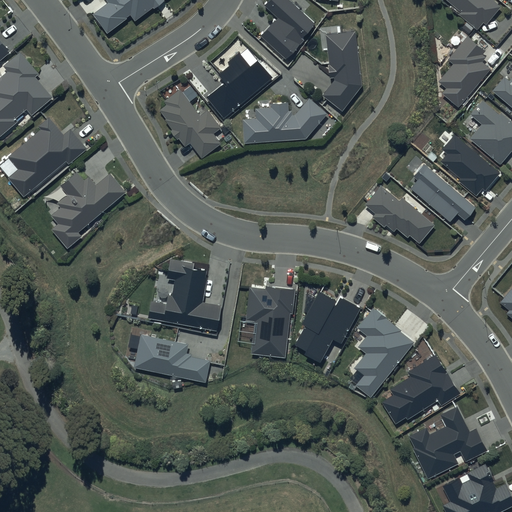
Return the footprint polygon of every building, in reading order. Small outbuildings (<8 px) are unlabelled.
[(163,0),(106,0),(108,2),(92,14),(107,34),(130,16),(135,22),(163,0)] [(316,23),(290,0),(268,0),(264,5),(277,17),(260,36),(287,60),(303,41),(302,39),(316,23)] [(501,7),(492,0),(444,0),(460,13),(459,15),(477,30),(483,22),(486,24),(501,7)] [(355,30),(326,34),(331,78),(334,78),(335,81),(323,96),(342,111),(362,85),(355,30)] [(486,51),(467,35),(447,59),(453,64),(439,80),(448,88),(444,93),(459,105),(490,69),(482,62),(486,57),(483,55),(486,51)] [(0,60),(11,51),(0,38),(0,60)] [(272,78),(247,49),(241,54),(239,52),(227,63),(229,66),(217,75),(224,84),(207,98),(224,118),(272,78)] [(39,74),(20,52),(3,66),(7,72),(0,78),(0,136),(18,122),(16,119),(27,110),(32,115),(53,98),(35,77),(39,74)] [(511,78),(510,81),(505,76),(492,91),(511,107),(511,114),(511,115),(511,78)] [(180,89),(162,102),(165,105),(159,110),(173,130),(171,132),(177,140),(179,138),(185,146),(190,143),(201,158),(220,144),(213,134),(221,128),(208,110),(200,116),(180,89)] [(255,119),(242,120),(244,144),(306,139),(328,114),(309,98),(294,115),(292,115),(292,111),(289,111),(288,102),(270,104),(271,107),(255,108),(255,119)] [(499,115),(482,101),(471,114),(482,124),(469,139),(500,165),(511,150),(511,121),(501,112),(499,115)] [(63,135),(49,118),(38,127),(40,130),(9,157),(19,169),(9,178),(24,196),(66,161),(69,164),(87,149),(70,129),(63,135)] [(501,173),(455,135),(442,151),(447,155),(441,162),(460,177),(458,180),(477,196),(482,189),(485,192),(501,173)] [(475,207),(423,163),(413,175),(419,180),(411,189),(450,222),(458,214),(464,219),(475,207)] [(77,172),(59,186),(67,195),(57,203),(61,208),(52,216),(60,224),(52,230),(67,248),(81,236),(78,232),(126,193),(110,173),(95,185),(88,176),(84,180),(77,172)] [(398,201),(381,186),(364,205),(374,213),(371,217),(384,228),(387,225),(394,231),(397,228),(407,237),(410,234),(419,241),(433,224),(401,197),(398,201)] [(194,264),(170,259),(167,278),(175,280),(172,296),(168,295),(166,304),(152,301),(148,318),(217,331),(221,306),(202,302),(207,272),(193,269),(194,264)] [(265,289),(249,287),(245,320),(255,321),(251,353),(285,357),(290,314),(292,314),(295,289),(266,286),(265,289)] [(511,288),(500,302),(509,310),(506,314),(511,318),(511,288)] [(338,303),(319,293),(302,324),(305,326),(295,345),(305,351),(303,354),(320,364),(333,339),(341,343),(359,308),(340,298),(338,303)] [(416,342),(373,308),(357,328),(367,336),(358,347),(367,353),(355,368),(363,375),(355,385),(371,398),(416,342)] [(188,344),(141,334),(134,367),(205,382),(210,361),(185,356),(188,344)] [(461,394),(436,356),(409,373),(412,377),(391,390),(394,395),(381,403),(395,425),(406,418),(407,421),(437,401),(441,407),(461,394)] [(457,407),(440,415),(446,426),(429,434),(426,428),(409,436),(414,447),(413,448),(428,478),(457,464),(453,454),(460,451),(465,462),(488,451),(476,428),(469,431),(457,407)] [(486,465),(443,487),(451,502),(443,506),(445,511),(500,511),(511,506),(511,495),(506,483),(497,488),(486,465)]
